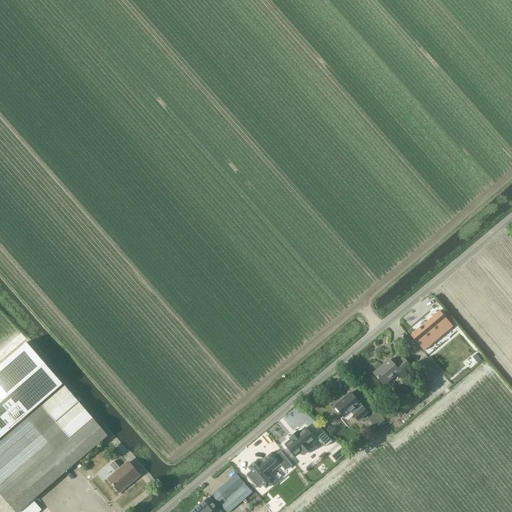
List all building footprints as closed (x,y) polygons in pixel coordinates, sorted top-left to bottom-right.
[(453,326),(440,310),(410,335),(424,351),(426,349),(424,346),(449,325),(451,328),(453,326)] [(27,342),(0,365),(0,438),(63,384),(27,342)] [(476,354),(472,357),(477,363),(481,360),(476,354)] [(389,359),(373,373),(383,385),(399,372),(401,374),(410,366),(403,358),(394,365),(389,359)] [(0,493),(15,511),(38,511),(41,510),(32,500),(35,498),(73,464),(107,435),(64,385),(0,440),(0,493)] [(353,415),(358,421),(367,413),(360,403),(351,392),(334,406),(343,417),(352,410),(355,414),(353,415)] [(368,418),(376,427),(385,420),(377,411),(368,418)] [(318,425),(312,430),(313,430),(318,437),(326,446),(332,441),(318,425)] [(291,440),(285,444),(295,456),(301,452),(304,455),(305,454),(311,449),(311,448),(312,447),(309,445),(318,437),(313,430),(310,433),(305,428),(299,432),(298,431),(296,432),(291,436),(291,437),(290,438),(291,440)] [(272,452),(262,461),(260,463),(257,460),(249,467),(252,471),(247,475),(258,487),(262,483),(266,488),(275,481),(269,474),(280,464),(285,470),(291,465),(280,451),(275,456),(272,452)] [(109,478),(120,492),(139,476),(128,462),(120,469),(114,461),(109,465),(116,472),(109,478)] [(212,495),(226,511),(229,511),(252,492),(244,484),(236,474),(212,495)] [(208,498),(192,511),(217,511),(219,511),(208,498)]
